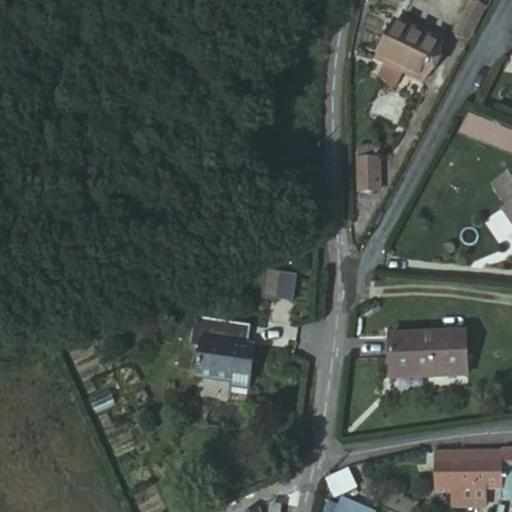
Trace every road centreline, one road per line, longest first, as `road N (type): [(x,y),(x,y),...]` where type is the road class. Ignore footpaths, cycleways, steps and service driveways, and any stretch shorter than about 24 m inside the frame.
road 1 (residential): [(334,291),(366,261),(509,0)]
road 2 (residential): [(334,291),(332,81),(349,0)]
road 3 (residential): [(311,464),(511,430)]
road 4 (residential): [(311,464),(334,291)]
